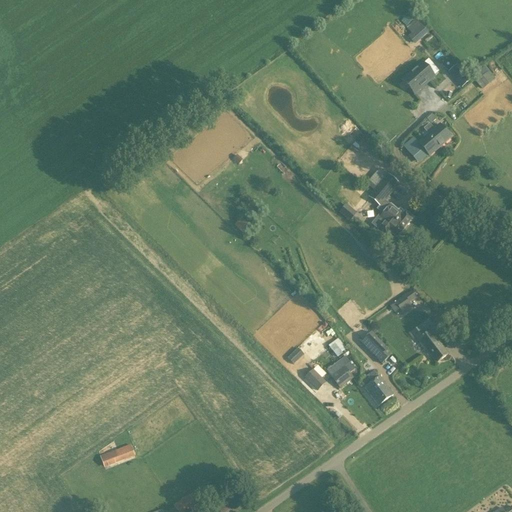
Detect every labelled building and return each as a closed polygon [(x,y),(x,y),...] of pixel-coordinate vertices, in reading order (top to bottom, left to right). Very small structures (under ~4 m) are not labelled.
[(411,34),(407,37),(414,45),(428,33),(427,32),(422,27),(417,22),(408,30),(411,34)] [(433,51),(439,46),(431,37),(425,42),(433,51)] [(422,62),(401,81),(414,96),(436,78),(422,62)] [(456,66),(449,72),(462,88),(469,82),(456,66)] [(484,68),(474,77),(477,81),(475,83),(482,90),(494,80),(484,68)] [(440,125),(419,143),(429,156),(438,148),(439,149),(451,138),(440,125)] [(416,141),(425,134),(423,131),(413,137),(416,141)] [(368,197),(380,208),(399,185),(387,175),(386,176),(379,169),(368,182),(376,188),(368,197)] [(357,214),(346,205),(339,213),(349,222),(357,214)] [(380,219),(384,222),(376,231),(385,239),(390,233),(396,238),(412,219),(405,212),(404,214),(400,210),(398,212),(390,206),(380,219)] [(404,317),(421,302),(410,290),(393,304),(404,317)] [(425,351),(426,350),(436,364),(447,356),(433,337),(442,331),(432,318),(411,333),(425,351)] [(381,365),(392,354),(371,333),(360,343),(381,365)] [(342,352),(345,349),(340,342),(337,345),(342,352)] [(339,361),(344,357),(334,344),(329,348),(339,361)] [(304,356),(298,349),(287,359),(293,365),(304,356)] [(353,379),(349,374),(355,370),(350,364),(331,378),(339,389),(353,379)] [(317,392),(326,383),(313,370),(304,379),(317,392)] [(360,382),(365,388),(364,388),(378,407),(392,396),(374,371),(360,382)] [(131,445),(100,457),(104,468),(135,457),(131,445)] [(198,500),(193,494),(189,497),(189,495),(173,506),(177,511),(185,511),(195,505),(194,503),(198,500)]
